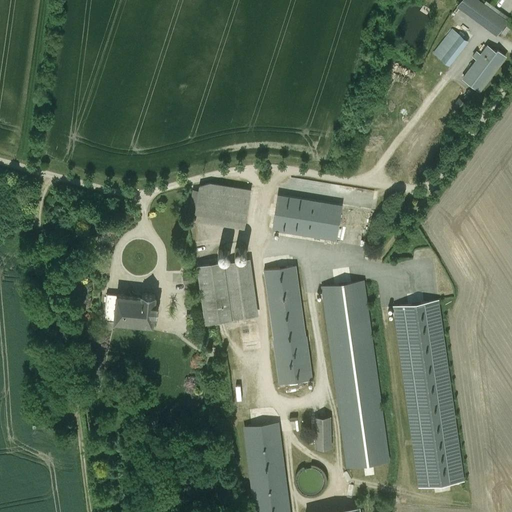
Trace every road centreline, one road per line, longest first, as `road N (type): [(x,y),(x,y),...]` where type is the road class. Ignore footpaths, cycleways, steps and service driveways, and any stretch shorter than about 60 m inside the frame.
road 1 (unclassified): [(438,180),(402,188),(253,168),(137,193),(0,164)]
road 2 (track): [(91,511),(75,392),(39,234),(42,192),(53,177)]
road 3 (unclassified): [(438,180),(511,80)]
